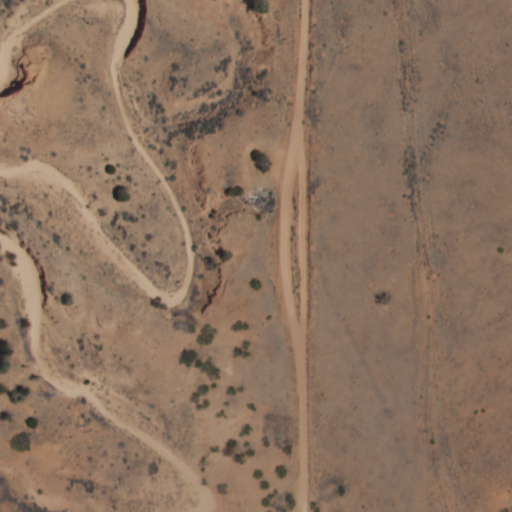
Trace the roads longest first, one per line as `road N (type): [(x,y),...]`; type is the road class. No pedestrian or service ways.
road 1 (track): [(302,0),(291,259),(305,511)]
road 2 (track): [(511,234),(437,0)]
